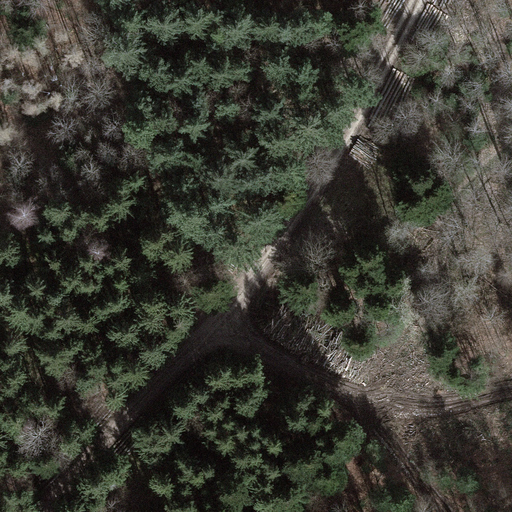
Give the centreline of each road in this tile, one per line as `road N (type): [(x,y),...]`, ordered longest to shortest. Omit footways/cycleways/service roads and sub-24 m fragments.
road 1 (track): [(37,511),(222,326),(325,177),(422,0)]
road 2 (track): [(222,326),(350,390),(430,406),(511,391)]
